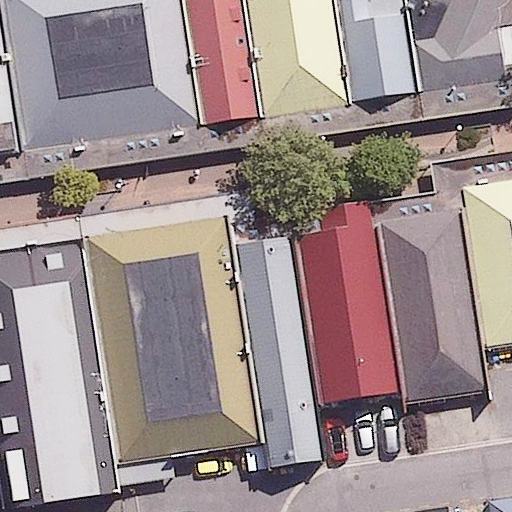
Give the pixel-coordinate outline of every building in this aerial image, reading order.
[(0,0),(0,147),(2,163),(174,139),(155,0),(0,0)] [(155,0),(174,139),(235,131),(216,0),(155,0)] [(216,0),(235,131),(331,118),(314,0),(216,0)] [(314,0),(331,118),(393,109),(377,0),(314,0)] [(484,4),(473,0),(437,0),(424,47),(397,50),(405,100),(487,94),(486,56),(466,57),(484,4)] [(511,195),(437,206),(459,366),(511,358),(511,195)] [(437,206),(353,217),(378,403),(380,414),(464,403),(459,366),(437,206)] [(353,217),(274,228),(300,414),(378,403),(353,217)] [(274,228),(214,236),(245,457),(247,473),(307,465),(300,414),(274,228)] [(214,236),(66,257),(96,477),(245,457),(214,236)] [(66,257),(0,265),(0,511),(100,511),(96,477),(66,257)]
